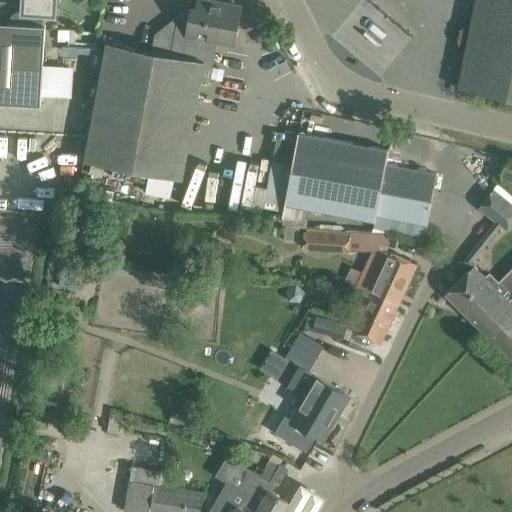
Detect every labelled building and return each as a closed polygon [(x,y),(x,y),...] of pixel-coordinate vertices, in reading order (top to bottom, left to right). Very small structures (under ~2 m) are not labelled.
[(0,100),(39,103),(40,97),(44,24),(42,24),(43,12),(44,13),(54,13),(55,2),(55,1),(67,2),(67,0),(23,0),(22,10),(17,10),(13,13),(10,17),(9,22),(0,21),(0,100)] [(102,61),(84,159),(162,174),(182,178),(200,81),(209,82),(213,61),(206,60),(210,39),(233,43),(240,7),(204,0),(197,0),(196,9),(191,8),(185,38),(173,36),(170,53),(106,41),(102,61)] [(511,0),(474,0),(461,67),(457,86),(511,97),(511,0)] [(74,41),(75,30),(59,29),(58,40),(74,41)] [(388,149),(298,132),(282,217),(284,217),(284,226),(299,227),(299,226),(306,226),(306,217),(301,217),(303,206),(375,220),(376,215),(427,224),(437,173),(386,163),(388,149)] [(284,203),(292,164),(292,163),(272,159),(263,207),(283,210),(284,203)] [(511,164),(506,162),(500,176),(511,180),(511,164)] [(504,229),(511,219),(511,202),(494,188),(479,207),(504,229)] [(299,227),(284,226),(283,242),(298,242),(299,227)] [(88,250),(89,232),(77,231),(76,250),(88,250)] [(349,251),(350,234),(303,231),(302,247),(349,251)] [(398,303),(417,262),(399,254),(388,250),(372,250),(355,286),(369,292),(370,290),(398,303)] [(459,279),(445,293),(485,333),(511,359),(511,291),(511,267),(499,281),(490,271),(485,276),(474,264),(459,279)] [(380,343),(398,303),(370,290),(369,292),(352,330),(380,343)] [(143,325),(145,309),(127,307),(125,323),(143,325)] [(305,327),(343,339),(347,323),(309,312),(305,327)] [(272,351),(262,367),(280,378),(279,379),(305,394),(290,419),(302,426),(320,436),(335,411),(338,413),(349,395),(332,384),(308,370),(323,345),(300,331),(285,357),(291,360),(290,361),(272,351)] [(279,511),(287,500),(270,490),(274,483),(253,471),(249,479),(239,473),(233,483),(227,480),(209,511),(279,511)] [(199,511),(203,491),(153,484),(153,483),(131,480),(128,481),(123,509),(140,511),(199,511)]
